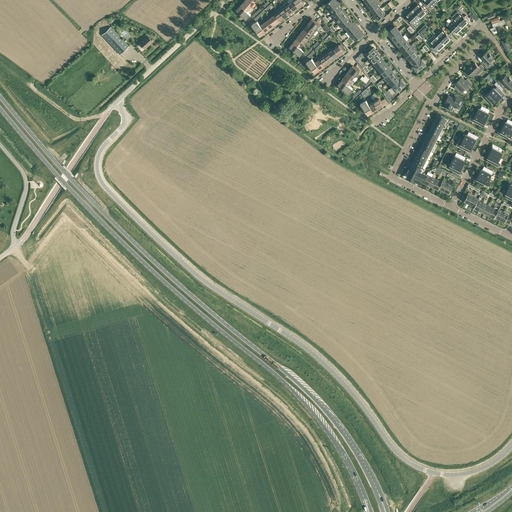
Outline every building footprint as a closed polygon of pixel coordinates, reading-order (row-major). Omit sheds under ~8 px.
[(247,11),(251,6),(244,0),(240,5),(244,8),(247,11)] [(288,1),(288,2),(294,11),(299,7),(293,0),(289,3),(288,1)] [(326,3),(330,9),(338,2),(338,1),(336,2),(334,0),(327,0),(328,2),(326,3)] [(373,0),(368,4),(368,5),(371,8),(369,9),(370,10),(377,4),(380,2),(377,0),(373,0)] [(288,2),(283,5),(289,14),(294,11),(288,2)] [(338,2),(330,9),(333,13),(331,15),(340,7),(337,4),(339,3),(338,2)] [(381,9),(377,4),(370,10),(369,11),(369,12),(371,10),(374,14),(381,9)] [(414,7),(412,10),(420,18),(426,12),(419,4),(415,8),(414,7)] [(244,8),(240,5),(236,10),(240,13),(244,8)] [(283,5),(278,9),(285,18),(289,14),(283,5)] [(340,7),(331,15),(334,19),(336,18),(344,12),(344,11),(342,12),(339,8),(340,8),(340,7)] [(251,14),(247,11),(244,8),(240,13),(246,19),(251,14)] [(273,12),(274,14),(275,14),(280,21),(285,18),(278,9),(273,12)] [(385,14),(381,9),(374,14),(372,15),(373,16),(374,15),(378,19),(380,18),(381,19),(384,17),(383,15),(385,14)] [(420,18),(412,10),(410,12),(406,16),(414,24),(420,18)] [(336,18),(339,23),(346,17),(343,13),(345,12),(344,12),(336,18)] [(275,14),(274,14),(270,18),(275,25),(280,21),(275,14)] [(460,14),(454,20),(462,28),(464,26),(464,25),(470,19),(466,15),(464,17),(460,14)] [(339,23),(338,24),(342,28),(344,27),(344,26),(351,21),(348,16),(346,17),(339,23)] [(270,28),(275,25),(270,18),(265,21),(270,28)] [(312,18),(308,23),(317,30),(321,25),(312,18)] [(462,28),(454,20),(448,26),(455,34),(459,30),(460,30),(462,28)] [(252,25),(257,32),(262,28),(260,25),(257,21),(252,25)] [(265,32),(270,28),(265,21),(260,25),(262,28),(265,32)] [(351,21),(344,26),(344,27),(347,31),(356,24),(355,23),(354,25),(351,21)] [(308,23),(304,28),(313,35),(317,30),(308,23)] [(356,24),(347,31),(351,35),(359,29),(356,24)] [(502,31),(500,25),(494,27),(496,33),(502,31)] [(102,35),(120,54),(129,46),(111,26),(102,35)] [(387,32),(391,37),(399,31),(395,26),(393,28),(392,26),(389,29),(390,30),(387,32)] [(260,36),(265,32),(262,28),(257,32),(260,36)] [(304,28),(300,32),(307,38),(309,40),(309,39),(313,35),(304,28)] [(359,29),(351,35),(355,40),(357,39),(358,40),(361,38),(360,36),(363,34),(359,29)] [(443,30),(437,37),(445,45),(447,43),(447,42),(451,38),(443,30)] [(399,31),(391,37),(395,42),(403,36),(399,31)] [(307,38),(300,32),(297,37),(304,43),(307,38)] [(139,43),(145,49),(153,41),(148,35),(139,43)] [(403,36),(395,42),(399,47),(407,41),(403,36)] [(304,43),(297,37),(293,42),(297,45),(300,47),(304,43)] [(445,45),(437,37),(431,43),(433,45),(431,48),(435,53),(442,46),(443,47),(445,45)] [(407,41),(399,47),(403,51),(410,45),(407,41)] [(297,45),(293,42),(289,47),(293,50),(297,45)] [(333,46),(332,46),(339,55),(344,52),(339,44),(334,48),(333,46)] [(304,50),(300,47),(297,45),(293,50),(300,55),(304,50)] [(410,45),(403,51),(406,56),(414,50),(410,45)] [(332,46),(328,50),(334,59),(339,55),(332,46)] [(366,53),(370,58),(378,52),(374,47),(371,50),(370,48),(367,50),(368,51),(366,53)] [(330,62),(334,59),(328,50),(323,53),(324,55),(330,62)] [(414,50),(406,56),(410,61),(418,55),(414,50)] [(485,51),(485,52),(483,54),(483,55),(481,56),(485,59),(482,62),(488,68),(491,65),(488,63),(494,58),(487,51),(486,52),(485,51)] [(378,52),(370,58),(374,63),(381,56),(378,52)] [(325,66),(330,62),(324,55),(319,59),(325,66)] [(418,55),(410,61),(414,65),(413,65),(413,66),(422,59),(421,59),(418,55)] [(361,66),(364,63),(358,56),(356,59),(361,66)] [(381,56),(374,63),(377,67),(385,61),(381,56)] [(307,62),(312,69),(317,65),(315,62),(312,58),(307,62)] [(325,66),(319,59),(315,62),(317,65),(320,69),(325,66)] [(422,59),(413,66),(417,71),(426,64),(422,59)] [(385,61),(377,67),(381,72),(389,66),(385,61)] [(470,68),(467,71),(471,75),(476,70),(479,73),(484,68),(480,64),(478,66),(475,63),(472,65),(471,66),(472,66),(470,67),(469,68),(470,68)] [(315,73),(320,69),(317,65),(312,69),(315,73)] [(352,65),(349,70),(356,75),(359,70),(352,65)] [(389,66),(381,72),(385,77),(383,78),(393,70),(389,66)] [(349,70),(345,75),(352,80),(356,75),(349,70)] [(393,70),(383,78),(387,83),(396,75),(393,70)] [(341,79),(345,83),(348,85),(352,80),(345,75),(341,79)] [(396,75),(387,83),(389,81),(392,86),(400,80),(396,75)] [(499,79),(496,81),(501,86),(503,84),(508,89),(511,85),(511,80),(509,77),(509,78),(506,75),(500,80),(499,79)] [(465,80),(461,77),(454,83),(456,85),(454,88),(462,93),(465,87),(467,89),(472,84),(467,78),(465,80)] [(345,83),(341,79),(337,85),(342,88),(345,83)] [(400,80),(392,86),(396,91),(398,90),(399,91),(402,89),(401,88),(405,85),(401,80),(400,80)] [(348,85),(345,83),(342,88),(349,93),(352,88),(348,85)] [(499,93),(501,91),(497,86),(495,88),(494,87),(489,91),(498,100),(501,98),(500,97),(502,95),(499,93)] [(496,103),(498,100),(489,91),(486,95),(484,93),(482,94),(482,96),(489,103),(491,101),(493,103),(495,102),(496,103)] [(447,99),(448,100),(444,107),(451,110),(454,105),(457,106),(457,105),(460,106),(464,99),(454,95),(453,98),(448,96),(447,99)] [(373,101),(378,109),(383,105),(377,96),(372,99),(373,101)] [(365,111),(370,107),(368,104),(369,104),(366,100),(360,103),(365,111)] [(373,112),(378,109),(373,101),(369,104),(368,104),(370,107),(373,112)] [(476,113),(473,111),(473,112),(487,119),(489,116),(488,115),(489,113),(486,111),(487,109),(482,106),(480,109),(479,108),(476,113)] [(486,122),(487,119),(473,112),(471,117),(475,119),(474,122),(479,125),(481,122),(484,123),(485,121),(486,122)] [(445,128),(443,127),(447,119),(443,117),(444,116),(438,113),(436,117),(437,118),(436,120),(435,119),(433,122),(445,129),(445,128)] [(502,126),(511,131),(511,121),(510,120),(509,123),(506,121),(505,123),(503,123),(502,126)] [(441,136),(439,135),(443,128),(445,129),(433,122),(431,126),(433,126),(431,128),(430,128),(429,130),(441,137),(441,136)] [(510,137),(511,133),(511,131),(502,126),(500,129),(501,130),(500,132),(503,133),(502,136),(507,139),(509,136),(510,137)] [(437,144),(435,143),(439,136),(441,137),(429,130),(428,133),(429,134),(428,136),(426,135),(425,138),(437,145),(437,144)] [(474,134),(469,132),(467,134),(466,134),(463,139),(474,145),(476,141),(475,141),(476,139),(473,137),(474,134)] [(433,153),(431,151),(435,144),(437,145),(425,138),(423,142),(424,142),(422,147),(421,146),(433,153)] [(473,148),(474,145),(463,139),(460,144),(462,145),(461,148),(466,151),(468,148),(471,149),(472,147),(473,148)] [(417,155),(429,161),(429,160),(427,159),(429,154),(431,156),(433,153),(421,146),(419,149),(421,150),(420,152),(418,151),(417,155)] [(489,152),(500,158),(503,152),(501,152),(502,149),(497,146),(495,149),(492,147),(491,149),(490,149),(489,152)] [(498,162),(500,158),(489,152),(487,155),(488,156),(487,158),(490,159),(489,162),(499,167),(500,163),(498,162)] [(462,159),(463,156),(458,153),(456,156),(455,155),(452,160),(464,166),(465,163),(464,162),(465,160),(462,159)] [(413,163),(425,169),(423,167),(427,160),(429,161),(417,155),(415,158),(416,158),(415,161),(414,160),(413,163)] [(462,169),(464,166),(452,160),(450,166),(451,166),(450,169),(455,172),(457,169),(460,171),(461,169),(462,169)] [(425,169),(413,163),(410,168),(411,169),(407,176),(414,180),(414,179),(422,183),(423,182),(427,174),(421,171),(423,168),(425,169)] [(478,173),(489,179),(492,174),(491,174),(493,171),(489,169),(486,167),(485,170),(482,169),(481,171),(479,170),(478,173)] [(487,184),(489,179),(478,173),(476,176),(477,177),(476,179),(479,181),(478,183),(483,186),(485,183),(487,184)] [(427,174),(423,182),(425,183),(425,184),(428,185),(432,177),(427,174)] [(432,177),(428,185),(428,184),(431,185),(430,186),(433,188),(437,179),(432,177)] [(437,179),(433,188),(433,187),(436,188),(435,189),(438,190),(443,180),(442,180),(442,182),(437,179)] [(443,180),(438,190),(439,188),(441,189),(441,190),(444,191),(448,183),(443,180)] [(448,183),(444,191),(447,192),(446,193),(449,194),(453,186),(448,183)] [(469,192),(464,202),(467,203),(467,202),(469,203),(469,204),(474,195),(469,192)] [(474,195),(469,204),(472,206),(472,205),(474,206),(473,208),(478,198),(473,196),(474,195)] [(478,198),(473,208),(476,209),(479,210),(478,211),(479,211),(483,202),(478,200),(479,199),(478,198)] [(483,202),(479,211),(481,212),(482,211),(484,212),(484,213),(488,205),(483,202)] [(488,205),(484,213),(486,215),(487,214),(489,215),(489,216),(493,208),(488,205)] [(493,208),(489,216),(491,217),(492,216),(494,218),(499,209),(498,209),(498,210),(493,208)] [(499,209),(494,218),(495,216),(497,218),(500,220),(504,210),(504,211),(499,209)] [(504,210),(500,220),(500,219),(502,220),(502,221),(505,222),(510,213),(504,210)]
